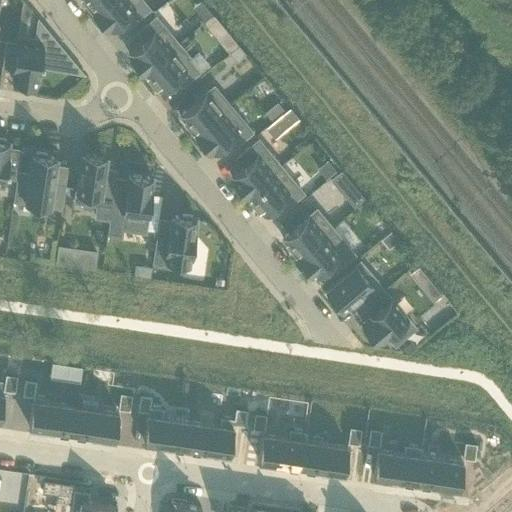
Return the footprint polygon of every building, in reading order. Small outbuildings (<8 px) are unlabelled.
[(83,0),(92,11),(93,10),(104,0),(83,0)] [(94,12),(92,14),(98,22),(100,21),(107,29),(121,17),(129,26),(149,10),(141,0),(140,0),(104,0),(93,10),(92,11),(94,12)] [(24,3),(21,22),(29,23),(30,11),(24,3)] [(170,50),(177,43),(154,16),(136,31),(143,40),(128,53),(143,72),(144,72),(170,50)] [(226,31),(216,39),(227,53),(238,45),(226,31)] [(40,58),(43,40),(18,36),(17,43),(5,42),(1,66),(13,67),(11,80),(22,82),(21,84),(32,86),(33,83),(36,84),(40,61),(41,61),(42,58),(40,58)] [(177,43),(170,50),(144,72),(143,72),(145,74),(143,75),(150,84),(152,82),(159,90),(174,77),(182,86),(200,71),(177,43)] [(238,46),(230,53),(236,60),(245,54),(238,46)] [(221,111),(229,105),(213,86),(179,115),(195,133),(196,132),(221,111)] [(277,102),(264,113),(271,121),(283,110),(277,102)] [(196,132),(195,133),(196,135),(194,137),(201,145),(203,143),(210,152),(226,139),(233,148),(252,133),(229,105),(221,111),(196,132)] [(289,108),(265,128),(274,138),(298,118),(289,108)] [(0,186),(3,187),(4,176),(13,177),(16,178),(17,173),(17,169),(20,150),(14,149),(8,148),(9,143),(6,143),(6,142),(6,140),(0,138),(0,186)] [(273,172),(280,167),(256,139),(235,157),(243,166),(230,176),(246,195),(248,193),(273,172)] [(13,197),(13,200),(61,207),(65,184),(61,183),(53,182),(56,161),(56,158),(54,158),(46,156),(46,154),(36,152),(35,155),(32,154),(29,174),(17,173),(16,178),(13,197)] [(81,154),(74,201),(97,205),(97,207),(95,216),(109,218),(115,178),(116,171),(104,169),(106,157),(102,157),(81,154)] [(326,160),(317,168),(325,178),(334,170),(326,160)] [(280,167),(273,172),(248,193),(246,195),(261,213),(276,200),(284,210),(303,194),(280,167)] [(109,218),(107,233),(120,235),(121,228),(144,232),(146,217),(152,178),(128,174),(127,180),(123,180),(115,178),(109,218)] [(356,188),(344,197),(353,207),(364,198),(356,188)] [(324,234),(331,228),(316,209),(282,238),(297,256),(298,255),(324,234)] [(153,257),(152,262),(189,267),(196,219),(192,219),(192,216),(182,214),(181,217),(171,216),(169,230),(157,228),(153,257)] [(331,228),(324,234),(298,255),(297,256),(312,274),(328,261),(336,271),(354,255),(331,228)] [(390,232),(381,240),(388,248),(397,240),(390,232)] [(57,246),(55,263),(74,266),(77,249),(57,246)] [(364,306),(383,290),(359,261),(325,290),(341,309),(354,298),(362,308),(363,307),(364,306)] [(135,265),(133,276),(149,278),(150,268),(135,265)] [(418,266),(409,273),(418,284),(427,277),(418,266)] [(409,321),(383,290),(364,306),(363,307),(371,316),(361,323),(377,343),(386,335),(394,344),(414,327),(409,321)] [(5,373),(2,389),(14,391),(17,375),(5,373)] [(24,378),(21,394),(32,396),(32,399),(28,426),(53,429),(52,433),(70,435),(75,406),(47,402),(48,392),(34,390),(35,380),(24,378)] [(119,392),(117,408),(129,410),(131,394),(119,392)] [(139,393),(137,409),(147,411),(147,415),(143,441),(168,444),(167,448),(186,451),(190,421),(162,417),(163,407),(149,405),(151,395),(139,393)] [(75,406),(70,435),(89,438),(89,435),(114,438),(118,412),(75,406)] [(190,421),(186,451),(204,453),(204,450),(229,453),(233,427),(233,424),(244,425),(247,409),(235,407),(233,418),(219,416),(218,425),(190,421)] [(254,412),(251,428),(263,430),(265,414),(254,412)] [(349,426),(347,442),(358,444),(361,428),(349,426)] [(369,427),(366,443),(378,445),(381,429),(369,427)] [(261,434),(257,460),(282,463),(282,467),(300,470),(304,440),(305,440),(306,431),(288,428),(287,437),(261,434)] [(304,440),(300,470),(318,472),(319,469),(343,472),(348,446),(305,440),(304,440)] [(464,441),(461,457),(473,459),(476,443),(464,441)] [(376,449),(372,475),(397,478),(397,482),(415,485),(419,455),(420,455),(422,446),(403,443),(402,452),(376,449)] [(419,455),(415,485),(433,487),(434,484),(459,487),(463,461),(420,455),(419,455)] [(73,488),(69,511),(115,511),(116,506),(87,501),(89,490),(73,488)] [(199,511),(200,506),(171,502),(169,511),(199,511)]
